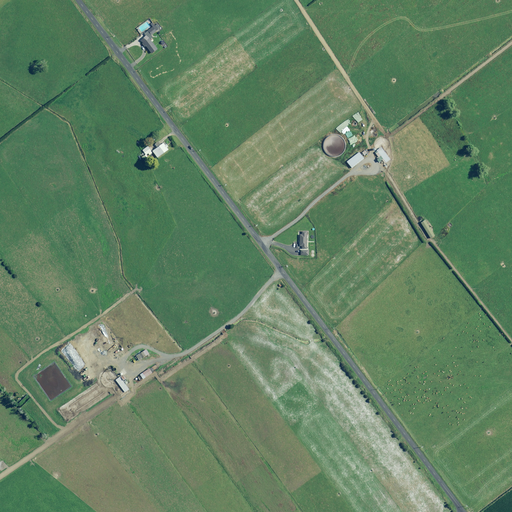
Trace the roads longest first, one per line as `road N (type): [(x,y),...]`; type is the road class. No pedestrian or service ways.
road 1 (unclassified): [(462,511),(77,0)]
road 2 (unknown): [(370,153),(258,241)]
